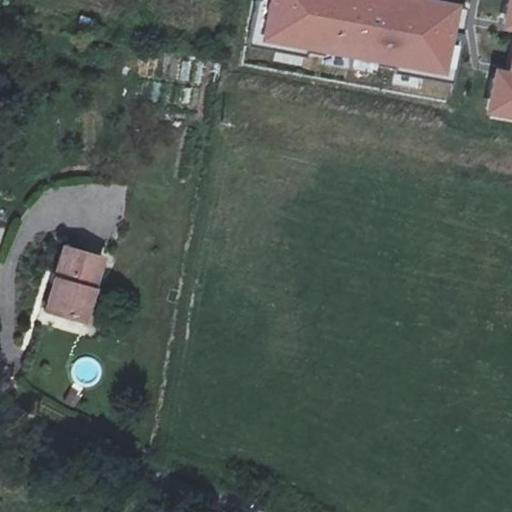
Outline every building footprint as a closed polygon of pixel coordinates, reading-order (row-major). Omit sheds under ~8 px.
[(461,6),(429,0),(268,0),(260,44),(446,81),(461,6)] [(511,0),(508,0),(503,29),(511,31),(511,70),(511,74),(496,69),(488,113),(511,119),(511,0)] [(247,47),(245,57),(278,63),(280,53),(247,47)] [(33,302),(70,313),(81,280),(91,251),(53,239),(33,302)] [(81,280),(70,313),(81,317),(92,284),(81,280)]
